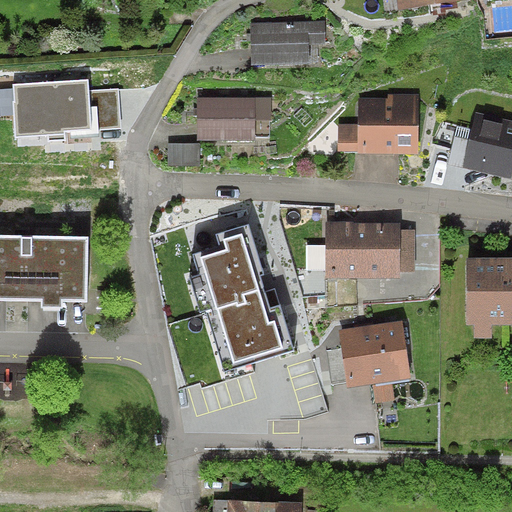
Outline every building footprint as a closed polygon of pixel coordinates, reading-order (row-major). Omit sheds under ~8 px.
[(399,0),(401,9),(469,0),(468,0),(399,0)] [(326,23),(250,27),(252,67),(313,64),(312,47),(327,46),(326,23)] [(87,82),(16,86),(17,103),(15,103),(17,135),(63,132),(63,129),(90,127),(87,82)] [(273,97),(197,99),(198,140),(259,138),(258,127),(274,126),(273,97)] [(420,156),(418,98),(360,99),(361,126),(341,127),(342,158),(420,156)] [(511,181),(511,124),(475,119),(467,175),(511,181)] [(201,144),(169,144),(170,169),(201,169),(201,144)] [(404,223),(327,224),(328,280),(404,279),(404,273),(418,273),(418,231),(404,231),(404,223)] [(230,251),(204,258),(234,359),(280,346),(274,323),(267,325),(240,237),(227,241),(230,251)] [(89,239),(0,238),(0,301),(44,302),(44,309),(64,309),(64,303),(89,303),(89,239)] [(511,260),(469,261),(470,326),(476,326),(477,341),(496,341),(496,326),(511,326),(511,260)] [(404,318),(340,329),(351,389),(415,378),(404,318)] [(306,511),(307,505),(227,501),(226,511),(306,511)]
